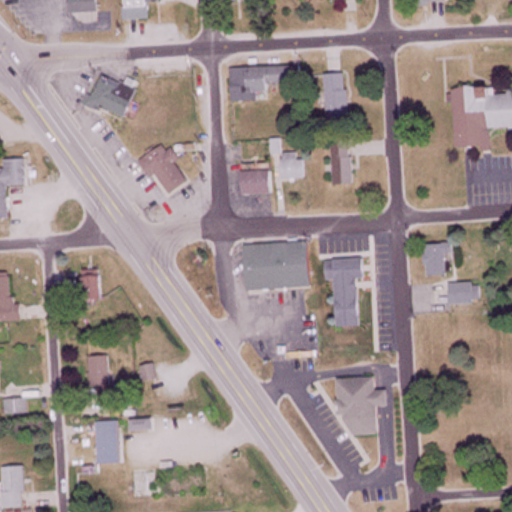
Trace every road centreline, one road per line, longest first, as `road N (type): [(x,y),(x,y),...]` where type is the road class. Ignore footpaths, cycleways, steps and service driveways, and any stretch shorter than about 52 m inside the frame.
road 1 (primary): [(325,511),(9,62)]
road 2 (residential): [(511,211),(0,246)]
road 3 (residential): [(419,511),(385,0)]
road 4 (residential): [(9,62),(511,31)]
road 5 (residential): [(65,511),(48,244)]
road 6 (residential): [(222,231),(209,0)]
